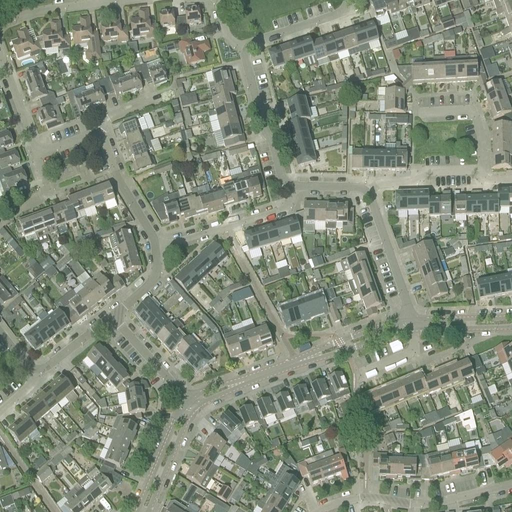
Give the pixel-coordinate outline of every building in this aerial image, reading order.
[(381,0),(378,2),(377,0),(372,0),(369,1),(375,21),(383,18),(382,14),(386,13),(381,0)] [(390,15),(398,13),(393,0),(382,0),(381,0),(386,13),(389,12),(390,15)] [(406,0),(393,0),(398,13),(406,10),(405,7),(408,5),(406,0)] [(414,10),(422,7),(419,0),(406,0),(408,5),(412,4),(414,10)] [(463,0),(461,1),(465,11),(474,8),(470,0),(463,0)] [(495,12),(511,6),(511,0),(496,0),(491,2),(495,12)] [(505,20),(511,17),(511,6),(495,12),(497,17),(503,15),(505,20)] [(191,26),(200,24),(198,9),(185,11),(185,18),(179,19),(182,34),(187,33),(187,26),(191,26)] [(155,26),(149,27),(147,11),(138,12),(139,20),(128,22),(130,39),(150,36),(150,39),(157,38),(155,26)] [(466,22),(471,20),(468,12),(463,14),(466,22)] [(179,19),(174,20),(173,13),(159,15),(161,30),(174,28),(175,35),(182,34),(179,19)] [(466,24),(466,22),(463,14),(462,14),(465,23),(462,24),(461,19),(452,22),(454,28),(461,25),(466,24)] [(110,24),(100,25),(103,43),(117,41),(121,41),(122,44),(128,43),(126,30),(120,31),(118,15),(109,16),(110,24)] [(97,34),(91,35),(89,19),(80,20),(81,28),(69,29),(72,48),(88,46),(88,50),(84,54),(85,61),(91,64),(101,63),(97,34)] [(443,32),(454,28),(452,22),(441,26),(443,32)] [(67,38),(61,39),(59,23),(50,24),(51,32),(42,33),(44,51),(69,48),(67,38)] [(368,45),(378,42),(372,25),(362,28),(368,45)] [(435,35),(443,32),(441,26),(433,29),(435,35)] [(358,49),(368,45),(362,28),(352,32),(359,55),(360,55),(358,49)] [(511,41),(511,40),(511,28),(508,30),(501,33),(503,39),(510,36),(511,41)] [(37,43),(31,45),(26,30),(17,33),(20,41),(11,44),(17,60),(26,57),(40,52),(37,43)] [(453,36),(452,31),(441,35),(443,40),(443,42),(454,42),(453,36)] [(475,42),(481,40),(478,31),(472,33),(475,42)] [(349,58),(359,55),(352,32),(341,35),(349,58)] [(349,59),(349,58),(341,35),(331,39),(339,61),(339,62),(349,59)] [(443,42),(443,40),(441,35),(430,39),(432,44),(442,41),(442,43),(443,42)] [(329,65),(339,61),(331,39),(321,42),(327,59),(329,65)] [(316,63),(317,63),(309,40),(299,43),(304,60),(305,60),(307,67),(317,64),(316,63)] [(321,42),(311,45),(309,40),(317,63),(327,59),(321,42)] [(207,43),(192,47),(190,41),(178,44),(180,50),(183,50),(187,67),(204,63),(202,53),(209,51),(207,43)] [(294,64),(304,60),(299,43),(288,47),(294,64)] [(284,67),(294,64),(288,47),(278,50),(284,67)] [(273,71),(284,67),(278,50),(268,54),(273,71)] [(395,62),(401,60),(398,50),(391,52),(395,62)] [(466,83),(465,64),(465,58),(454,59),(455,65),(456,83),(466,83)] [(480,63),(476,64),(476,58),(465,58),(465,64),(466,83),(478,82),(478,84),(484,82),(487,81),(480,63)] [(445,84),(444,65),(444,59),(433,60),(433,66),(434,84),(445,84)] [(456,83),(455,65),(454,59),(444,59),(444,65),(445,84),(456,83)] [(434,84),(433,66),(433,60),(433,66),(422,67),(423,85),(434,84)] [(496,69),(491,71),(487,60),(482,62),(489,80),(499,76),(496,69)] [(44,75),(45,73),(42,63),(27,69),(30,75),(23,77),(28,90),(42,85),(39,77),(44,75)] [(161,67),(148,72),(146,65),(140,67),(145,81),(146,85),(152,83),(153,86),(158,84),(158,85),(159,86),(166,83),(166,82),(161,67)] [(122,76),(124,81),(129,95),(142,90),(139,83),(145,81),(140,67),(128,71),(129,74),(122,76)] [(412,86),(423,85),(422,67),(411,67),(396,68),(398,75),(406,83),(411,87),(412,86)] [(227,71),(222,72),(222,70),(211,73),(213,83),(208,85),(209,91),(236,84),(233,73),(228,74),(227,71)] [(124,81),(122,76),(121,74),(108,79),(103,81),(108,95),(114,93),(116,99),(129,95),(124,81)] [(181,84),(185,83),(184,80),(175,82),(179,98),(184,97),(181,84)] [(396,80),(393,83),(396,86),(394,89),(397,92),(402,86),(396,80)] [(103,97),(108,95),(103,81),(97,83),(97,84),(92,86),(94,92),(87,94),(92,108),(105,104),(103,97)] [(315,93),(325,91),(323,82),(313,85),(314,89),(315,93)] [(486,100),(503,93),(500,83),(486,88),(480,90),(482,93),(483,93),(486,100)] [(233,85),(236,84),(209,91),(215,90),(218,99),(212,101),(236,95),(233,85)] [(53,95),(45,92),(42,85),(28,90),(32,103),(39,100),(41,106),(55,101),(53,95)] [(377,98),(377,103),(378,103),(384,103),(403,103),(403,96),(405,96),(405,92),(407,91),(402,86),(397,92),(396,92),(385,92),(385,98),(378,98),(377,98)] [(337,103),(346,101),(343,89),(337,91),(334,92),(337,103)] [(87,94),(80,97),(78,91),(72,93),(72,92),(66,94),(67,96),(71,108),(71,109),(77,107),(79,113),(92,108),(87,94)] [(505,98),(511,96),(509,91),(503,93),(486,100),(488,106),(486,107),(488,110),(507,104),(505,98)] [(182,109),(197,105),(194,95),(184,97),(179,98),(182,109)] [(232,96),(236,95),(212,101),(215,112),(233,107),(231,100),(233,99),(232,96)] [(289,114),(307,110),(304,99),(287,104),(289,114)] [(43,111),(37,114),(41,127),(45,126),(47,131),(63,125),(61,119),(56,121),(51,109),(57,107),(58,107),(55,101),(41,106),(43,111)] [(403,111),(403,103),(384,103),(384,114),(405,114),(405,111),(403,111)] [(511,112),(511,114),(507,104),(488,110),(491,121),(503,117),(505,121),(511,120),(511,112)] [(215,112),(207,114),(209,119),(216,117),(217,122),(237,117),(236,113),(234,114),(233,107),(215,112)] [(310,120),(307,110),(289,114),(292,125),(310,120)] [(124,126),(118,129),(121,137),(124,135),(126,139),(138,135),(142,133),(148,131),(154,129),(150,117),(144,119),(140,121),(139,120),(138,116),(123,121),(124,126)] [(239,119),(238,120),(237,117),(217,122),(220,133),(241,127),(239,119)] [(396,117),(390,117),(385,117),(385,122),(385,125),(396,125),(396,117)] [(396,117),(396,125),(407,126),(407,118),(402,117),(396,117)] [(304,122),(310,121),(310,120),(292,125),(287,126),(289,137),(307,132),(304,122)] [(492,134),(490,134),(490,137),(510,137),(510,126),(505,126),(492,126),(492,134)] [(242,135),(243,135),(241,127),(220,133),(224,149),(244,144),(242,135)] [(310,143),(307,133),(307,132),(289,137),(292,147),(310,143)] [(0,157),(2,156),(0,151),(13,146),(8,133),(0,135),(0,157)] [(127,143),(124,144),(127,152),(147,144),(142,133),(138,135),(126,139),(127,143)] [(511,146),(511,136),(510,137),(490,137),(490,141),(492,141),(492,148),(511,147),(511,146)] [(147,144),(127,152),(129,159),(132,158),(134,162),(147,157),(153,154),(162,151),(158,140),(152,142),(147,144)] [(182,144),(185,156),(190,154),(191,154),(187,141),(182,142),(182,144)] [(312,153),(310,143),(292,147),(295,158),(312,153)] [(400,148),(400,144),(395,144),(395,154),(395,172),(406,172),(406,165),(410,165),(410,160),(406,160),(406,148),(400,148)] [(236,155),(247,153),(246,147),(234,150),(236,155)] [(511,157),(511,158),(511,147),(492,148),(493,155),(490,155),(491,159),(511,158),(511,157)] [(7,169),(20,165),(15,152),(2,156),(0,157),(0,178),(3,178),(9,175),(7,169)] [(298,169),(315,164),(312,153),(295,158),(298,169)] [(362,171),(362,153),(352,153),(351,171),(362,171)] [(373,171),(373,153),(362,153),(362,171),(373,171)] [(384,172),(384,154),(373,153),(373,171),(384,172)] [(384,172),(395,172),(395,154),(384,154),(384,172)] [(135,165),(132,166),(135,174),(144,171),(151,168),(147,157),(134,162),(135,165)] [(511,158),(491,159),(491,170),(506,169),(511,169),(511,158)] [(166,173),(171,171),(169,164),(163,166),(166,173)] [(166,173),(163,166),(152,170),(155,177),(166,173)] [(14,188),(27,184),(22,170),(9,175),(3,178),(0,178),(0,184),(5,199),(17,195),(14,188)] [(255,177),(249,179),(247,173),(242,175),(248,197),(252,196),(253,199),(261,197),(260,192),(265,191),(261,175),(255,177)] [(245,198),(248,197),(242,175),(231,178),(233,184),(232,184),(238,204),(246,201),(245,198)] [(230,176),(218,180),(222,193),(226,206),(230,205),(230,206),(238,204),(232,184),(230,176)] [(114,201),(108,184),(98,187),(104,205),(107,211),(117,208),(114,201)] [(94,208),(104,205),(98,187),(88,191),(94,208)] [(203,213),(199,200),(196,190),(190,191),(192,196),(186,198),(192,218),(200,215),(199,214),(203,213)] [(202,192),(197,193),(196,190),(199,200),(203,213),(207,212),(208,215),(216,213),(210,193),(203,195),(202,192)] [(84,212),(94,208),(88,191),(77,195),(84,212)] [(222,193),(218,194),(217,191),(210,193),(216,213),(223,211),(222,207),(226,206),(222,193)] [(498,210),(508,209),(508,191),(497,192),(498,216),(498,210)] [(466,217),(476,217),(476,192),(471,193),(471,199),(465,199),(466,217)] [(486,198),(481,198),(481,192),(476,192),(476,217),(487,216),(486,198)] [(487,216),(498,216),(497,192),(492,192),(492,198),(486,198),(487,216)] [(442,200),(439,200),(439,218),(450,217),(450,205),(450,197),(450,193),(442,193),(442,200)] [(465,196),(459,196),(459,193),(454,193),(454,197),(454,212),(454,217),(466,217),(465,199),(465,196)] [(186,198),(180,200),(178,194),(173,195),(180,218),(183,217),(184,220),(192,218),(186,198)] [(396,212),(387,213),(387,219),(398,219),(397,213),(406,212),(406,194),(395,195),(396,212)] [(406,212),(417,212),(417,194),(406,194),(406,212)] [(428,218),(428,194),(417,194),(417,212),(428,212),(428,218)] [(439,200),(433,200),(433,194),(428,194),(428,218),(439,218),(439,200)] [(74,216),(84,212),(77,195),(67,199),(74,216)] [(167,195),(151,204),(153,208),(152,209),(160,223),(167,221),(169,225),(177,222),(176,219),(180,218),(173,195),(167,197),(167,195)] [(74,216),(67,199),(68,202),(65,204),(66,205),(59,208),(66,225),(76,221),(74,216)] [(314,224),(315,203),(311,203),(311,205),(303,205),(303,212),(294,215),(295,220),(299,231),(305,229),(305,224),(314,224)] [(325,224),(325,204),(315,203),(314,224),(325,224)] [(336,230),(336,204),(325,204),(325,224),(325,230),(336,230)] [(347,220),(347,204),(336,204),(336,230),(336,229),(340,229),(342,228),(352,228),(353,220),(347,220)] [(56,229),(66,225),(59,208),(52,210),(52,208),(48,210),(56,229)] [(57,232),(56,229),(48,210),(38,213),(47,236),(57,232)] [(38,213),(28,217),(35,235),(36,240),(37,241),(39,247),(49,243),(47,236),(38,213)] [(24,239),(35,235),(28,217),(18,221),(19,225),(15,227),(17,234),(22,232),(24,239)] [(301,237),(299,231),(295,220),(285,223),(290,241),(301,237)] [(12,230),(14,228),(10,223),(5,228),(18,243),(21,240),(12,230)] [(280,244),(290,241),(285,223),(275,227),(280,244)] [(115,233),(125,230),(124,224),(113,227),(115,233)] [(269,247),(280,244),(275,227),(264,230),(269,247)] [(10,239),(9,237),(2,230),(0,231),(0,235),(6,242),(10,239)] [(259,250),(269,247),(264,230),(254,233),(259,250)] [(82,238),(80,232),(76,234),(78,239),(73,241),(75,246),(83,243),(82,238)] [(113,237),(108,239),(112,251),(133,245),(129,232),(113,237)] [(248,253),(259,250),(254,233),(243,236),(248,253)] [(462,247),(467,247),(466,236),(454,237),(455,238),(455,239),(458,242),(462,247)] [(14,252),(18,248),(10,239),(6,242),(14,252)] [(451,248),(458,242),(455,239),(448,244),(451,248)] [(414,242),(401,246),(399,240),(395,241),(398,252),(415,246),(414,242)] [(461,247),(462,247),(458,242),(451,248),(455,252),(461,247)] [(67,254),(71,250),(66,243),(62,247),(67,254)] [(216,267),(226,258),(214,244),(204,253),(216,267)] [(431,244),(411,251),(413,254),(412,254),(414,261),(440,252),(439,252),(434,253),(433,250),(431,244)] [(120,262),(137,257),(133,245),(112,251),(115,263),(120,262)] [(67,254),(62,247),(58,250),(63,257),(67,254)] [(20,259),(24,256),(18,248),(14,252),(20,259)] [(97,258),(103,254),(99,249),(93,253),(97,258)] [(418,272),(444,262),(440,252),(414,261),(418,272)] [(207,276),(216,267),(204,253),(194,262),(207,276)] [(343,274),(369,265),(365,254),(339,263),(343,274)] [(66,266),(72,260),(68,256),(62,262),(65,266),(66,266)] [(329,264),(337,261),(335,256),(327,259),(329,264)] [(124,274),(140,269),(137,257),(120,262),(124,274)] [(50,268),(54,265),(48,258),(44,261),(45,262),(50,268)] [(31,268),(37,264),(32,259),(27,264),(31,268)] [(316,260),(308,262),(309,266),(311,270),(311,271),(311,270),(318,268),(316,260)] [(50,268),(45,262),(44,261),(39,266),(37,264),(31,268),(39,278),(50,268)] [(103,269),(107,266),(104,261),(99,265),(103,269)] [(66,266),(65,266),(62,262),(55,268),(59,272),(66,266)] [(197,285),(207,276),(194,262),(184,271),(197,285)] [(438,265),(444,263),(444,262),(418,272),(419,276),(420,276),(422,281),(442,275),(438,265)] [(367,266),(343,274),(344,274),(348,284),(372,275),(371,272),(369,272),(367,266)] [(187,294),(197,285),(184,271),(174,280),(187,294)] [(316,283),(321,281),(318,271),(312,273),(316,283)] [(85,273),(76,280),(81,287),(85,291),(96,306),(96,305),(98,307),(106,301),(90,280),(85,273)] [(107,284),(103,279),(99,274),(91,281),(90,280),(106,301),(124,286),(117,277),(107,284)] [(350,294),(351,294),(376,285),(372,275),(348,284),(347,284),(350,294)] [(426,292),(445,285),(442,275),(422,281),(426,292)] [(500,297),(511,295),(507,277),(497,279),(500,297)] [(0,295),(9,287),(2,278),(0,279),(0,295)] [(469,278),(462,279),(464,291),(471,290),(469,278)] [(490,299),(500,297),(497,279),(486,281),(490,299)] [(479,301),(490,299),(486,281),(475,283),(479,301)] [(445,291),(452,289),(450,283),(445,285),(426,292),(429,302),(431,301),(432,305),(438,303),(437,300),(447,296),(445,291)] [(354,304),(380,295),(376,285),(351,294),(353,299),(352,299),(354,304)] [(31,294),(37,289),(34,286),(28,291),(31,294)] [(10,287),(9,287),(0,295),(0,311),(18,296),(10,287)] [(180,298),(184,294),(179,289),(175,292),(180,298)] [(244,301),(253,298),(248,289),(241,292),(242,297),(244,301)] [(26,299),(31,294),(28,291),(23,295),(26,299)] [(89,314),(98,308),(85,291),(76,298),(89,314)] [(244,301),(242,297),(241,292),(232,295),(234,300),(242,297),(243,301),(244,301)] [(59,314),(69,326),(71,329),(89,314),(76,298),(72,293),(61,301),(66,308),(59,314)] [(381,307),(383,306),(380,295),(354,304),(362,302),(368,319),(377,315),(376,312),(382,310),(381,307)] [(327,313),(322,299),(321,296),(310,300),(316,317),(327,313)] [(190,309),(194,305),(189,300),(185,304),(190,309)] [(227,306),(230,303),(226,300),(220,305),(224,309),(226,315),(230,314),(227,306)] [(306,321),(316,317),(310,300),(300,304),(306,321)] [(155,311),(148,303),(134,315),(142,323),(155,311)] [(220,305),(219,303),(216,305),(212,309),(217,315),(224,309),(220,305)] [(296,324),(306,321),(300,304),(290,307),(296,324)] [(194,313),(198,309),(194,305),(190,309),(194,313)] [(285,328),(296,324),(290,307),(279,311),(285,328)] [(7,320),(12,316),(6,310),(1,314),(7,320)] [(21,310),(17,313),(23,320),(26,318),(21,310)] [(149,331),(163,319),(155,311),(142,323),(149,331)] [(334,324),(339,322),(335,311),(330,313),(334,324)] [(45,312),(36,319),(41,325),(52,339),(61,333),(50,319),(45,312)] [(69,326),(59,314),(58,312),(50,319),(61,333),(69,326)] [(204,324),(208,321),(204,316),(200,320),(204,324)] [(156,339),(170,326),(163,319),(149,331),(156,339)] [(234,331),(252,324),(251,320),(232,327),(234,331)] [(177,334),(183,329),(176,321),(170,326),(156,339),(164,347),(177,335),(177,334)] [(212,333),(216,329),(208,321),(204,324),(212,333)] [(44,346),(52,339),(41,325),(33,332),(44,346)] [(265,348),(272,346),(264,325),(255,328),(254,325),(253,326),(262,351),(266,350),(265,348)] [(259,353),(262,351),(253,326),(243,329),(245,336),(252,353),(258,351),(259,353)] [(233,333),(235,339),(242,359),(245,358),(245,356),(252,353),(245,336),(243,329),(233,333)] [(35,353),(44,346),(33,332),(24,339),(35,353)] [(189,338),(184,342),(177,335),(164,347),(171,355),(189,339),(189,338)] [(235,339),(234,339),(232,335),(223,339),(231,361),(238,358),(239,360),(242,359),(235,339)] [(180,361),(196,347),(189,339),(171,355),(175,351),(180,356),(178,359),(180,361)] [(219,349),(223,347),(221,342),(217,343),(204,355),(190,367),(197,375),(202,371),(205,373),(211,370),(207,366),(210,363),(207,359),(219,349)] [(511,348),(510,349),(507,344),(494,349),(502,366),(511,361),(511,348)] [(103,350),(102,351),(99,347),(86,358),(94,367),(107,354),(103,350)] [(190,367),(204,355),(196,347),(180,361),(183,359),(190,367)] [(110,360),(111,359),(107,354),(94,367),(101,375),(113,364),(110,360)] [(511,375),(511,374),(511,361),(502,366),(502,367),(507,365),(511,375)] [(474,378),(471,372),(468,362),(456,367),(462,383),(463,383),(464,388),(471,385),(469,379),(474,378)] [(101,375),(96,379),(103,387),(108,383),(122,370),(118,366),(117,367),(113,364),(101,375)] [(451,387),(462,383),(456,367),(445,372),(451,387)] [(81,379),(82,378),(74,369),(70,373),(77,382),(81,379)] [(129,379),(126,375),(122,370),(108,383),(119,395),(123,395),(122,393),(129,387),(129,388),(132,387),(127,381),(129,379)] [(440,392),(451,387),(445,372),(434,376),(440,392)] [(349,396),(350,396),(341,374),(331,378),(330,376),(328,377),(330,383),(324,385),(330,398),(331,402),(331,403),(349,395),(349,396)] [(481,388),(485,386),(481,375),(477,376),(476,377),(481,388)] [(428,397),(429,396),(421,376),(409,381),(416,396),(426,392),(428,397)] [(434,376),(423,381),(421,376),(429,396),(440,392),(434,376)] [(74,392),(68,386),(62,378),(54,385),(66,399),(74,392)] [(404,401),(416,396),(409,381),(398,386),(404,401)] [(330,398),(324,385),(323,382),(313,386),(312,383),(310,385),(312,390),(307,392),(311,404),(313,409),(319,407),(318,403),(324,400),(326,404),(331,402),(330,398)] [(57,406),(66,399),(54,385),(45,392),(57,406)] [(143,391),(139,392),(138,386),(132,387),(129,388),(129,387),(122,393),(123,395),(119,395),(120,396),(125,394),(126,405),(145,402),(143,391)] [(393,405),(404,401),(398,386),(387,390),(393,405)] [(485,399),(490,397),(485,386),(481,388),(485,399)] [(91,398),(95,395),(88,387),(84,390),(91,398)] [(311,404),(307,392),(304,387),(295,391),(294,389),(291,390),(294,396),(288,398),(293,411),(299,409),(306,406),(309,413),(314,411),(313,409),(311,404)] [(382,410),(393,405),(387,390),(376,395),(382,410)] [(49,414),(57,406),(45,392),(37,399),(49,414)] [(288,398),(287,394),(277,398),(276,396),(274,397),(276,403),(271,405),(275,416),(275,417),(277,422),(283,420),(282,416),(294,411),(293,411),(288,398)] [(95,395),(91,398),(96,404),(100,402),(95,395)] [(371,414),(382,410),(376,395),(364,400),(371,414)] [(41,421),(49,414),(37,399),(29,406),(41,421)] [(100,410),(106,409),(104,400),(100,402),(96,404),(95,404),(100,410)] [(271,405),(270,405),(268,400),(259,404),(258,402),(255,403),(257,408),(252,411),(257,424),(260,427),(265,425),(263,421),(275,417),(275,416),(271,405)] [(97,415),(98,411),(90,402),(84,407),(89,414),(83,420),(88,425),(91,429),(96,425),(92,421),(94,420),(93,418),(97,415)] [(116,417),(116,418),(126,416),(127,418),(135,421),(141,420),(140,414),(145,413),(144,408),(146,408),(145,402),(126,405),(120,406),(122,416),(116,417)] [(474,410),(485,406),(483,402),(472,406),(474,410)] [(33,427),(41,421),(29,406),(20,414),(25,418),(33,427)] [(252,411),(251,407),(241,411),(240,409),(238,410),(239,413),(233,415),(243,430),(257,424),(252,411)] [(447,409),(442,411),(445,419),(450,417),(449,413),(447,409)] [(491,421),(496,419),(493,411),(488,413),(491,421)] [(428,426),(439,421),(436,413),(435,414),(437,418),(426,422),(428,426)] [(231,418),(227,415),(220,422),(218,420),(216,422),(221,427),(217,431),(219,433),(227,441),(231,436),(231,437),(236,431),(239,434),(243,430),(233,415),(231,418)] [(135,421),(127,418),(126,416),(116,418),(111,430),(117,432),(134,439),(136,434),(134,433),(137,428),(132,427),(135,421)] [(36,431),(33,427),(25,418),(16,425),(28,438),(36,431)] [(443,428),(455,423),(453,419),(441,424),(443,428)] [(443,428),(441,424),(433,427),(435,432),(443,428)] [(19,445),(28,438),(16,425),(8,432),(19,445)] [(86,434),(91,429),(88,425),(82,430),(86,434)] [(94,427),(96,425),(91,429),(96,435),(99,433),(94,427)] [(96,435),(91,429),(86,434),(81,438),(89,441),(96,435)] [(511,435),(507,429),(502,433),(503,442),(497,446),(499,450),(510,466),(511,464),(511,435)] [(134,439),(117,432),(111,430),(107,440),(113,442),(112,442),(128,449),(130,444),(132,445),(134,439)] [(386,446),(391,444),(388,436),(382,439),(386,446)] [(207,440),(202,446),(205,448),(219,456),(219,457),(223,459),(229,450),(225,447),(225,446),(224,445),(215,439),(212,437),(209,441),(207,440)] [(126,453),(128,449),(112,442),(108,452),(126,459),(128,454),(126,453)] [(465,446),(460,447),(462,455),(466,470),(472,469),(473,471),(484,469),(479,446),(478,443),(465,446)] [(497,446),(496,446),(495,445),(490,448),(481,451),(480,446),(479,446),(484,469),(495,466),(498,471),(504,467),(505,469),(510,466),(499,450),(497,446)] [(466,470),(462,455),(460,447),(448,450),(450,458),(455,476),(460,474),(459,472),(466,470)] [(68,456),(73,452),(69,448),(64,452),(68,456)] [(212,467),(219,456),(205,448),(199,458),(212,467)] [(99,460),(97,465),(102,468),(113,474),(116,467),(120,469),(122,464),(123,465),(126,459),(108,452),(103,450),(99,460)] [(343,465),(348,463),(343,450),(337,452),(339,458),(333,460),(331,452),(325,454),(328,462),(334,477),(340,475),(342,482),(348,480),(343,465)] [(455,476),(450,458),(448,450),(448,451),(437,454),(439,461),(442,476),(449,474),(449,477),(455,476)] [(64,452),(59,456),(63,461),(67,466),(72,461),(67,456),(68,456),(64,452)] [(249,464),(250,463),(241,454),(234,466),(240,470),(245,472),(247,468),(249,469),(251,465),(249,464)] [(334,477),(328,462),(325,454),(319,456),(322,464),(317,466),(322,482),(334,477)] [(442,476),(439,461),(437,454),(421,458),(420,458),(423,481),(431,481),(436,480),(436,478),(442,476)] [(385,456),(373,455),(372,468),(378,468),(378,477),(385,477),(385,480),(391,480),(391,462),(385,461),(385,456)] [(199,458),(192,468),(206,477),(212,480),(218,470),(212,467),(199,458)] [(289,458),(285,465),(291,468),(298,473),(299,472),(289,458)] [(403,462),(403,478),(409,478),(409,481),(423,481),(420,458),(415,458),(415,462),(403,462)] [(34,474),(47,463),(43,459),(34,466),(35,467),(31,471),(34,474)] [(391,462),(391,480),(396,480),(396,478),(403,478),(403,462),(401,462),(391,462)] [(51,463),(46,468),(52,475),(53,474),(50,472),(55,468),(51,463)] [(317,466),(307,469),(305,463),(297,465),(301,478),(307,476),(311,486),(322,482),(317,466)] [(95,469),(86,477),(91,482),(91,483),(102,496),(107,492),(112,488),(108,485),(113,474),(102,468),(97,465),(102,468),(99,473),(95,469)] [(257,474),(259,470),(251,465),(249,469),(257,474)] [(297,475),(288,470),(281,466),(275,477),(268,473),(264,478),(279,487),(293,495),(299,485),(293,481),(297,475)] [(41,485),(52,475),(46,468),(35,477),(41,485)] [(212,480),(206,477),(192,468),(186,479),(205,491),(212,480)] [(254,478),(257,474),(249,469),(250,470),(247,474),(254,478)] [(240,479),(245,472),(240,470),(236,477),(240,479)] [(293,495),(279,487),(264,478),(264,479),(270,482),(267,485),(271,488),(267,494),(272,497),(286,506),(293,495)] [(93,504),(102,496),(91,483),(82,491),(93,504)] [(233,483),(228,490),(232,493),(236,486),(233,483)] [(241,492),(246,485),(242,483),(237,490),(240,491),(241,492)] [(191,486),(187,492),(194,496),(195,494),(198,490),(191,486)] [(202,498),(205,494),(198,490),(195,494),(202,498)] [(219,492),(216,497),(220,500),(225,503),(232,493),(228,490),(227,490),(224,495),(219,492)] [(241,492),(240,491),(237,490),(231,500),(237,504),(243,493),(241,492)] [(82,491),(78,495),(74,491),(69,494),(73,499),(84,511),(93,504),(82,491)] [(84,511),(73,499),(69,494),(64,499),(68,504),(64,507),(67,511),(84,511)] [(282,511),(286,506),(272,497),(267,494),(263,500),(261,499),(259,503),(266,508),(273,511),(282,511)] [(216,506),(218,502),(208,496),(206,500),(216,506)] [(7,498),(0,500),(0,504),(1,507),(2,510),(10,507),(7,498)] [(218,502),(216,506),(216,507),(224,511),(227,511),(229,509),(225,507),(218,502)] [(184,511),(186,510),(174,503),(169,504),(165,510),(167,511),(184,511)] [(273,511),(266,508),(259,503),(257,507),(257,509),(262,511),(273,511)]
